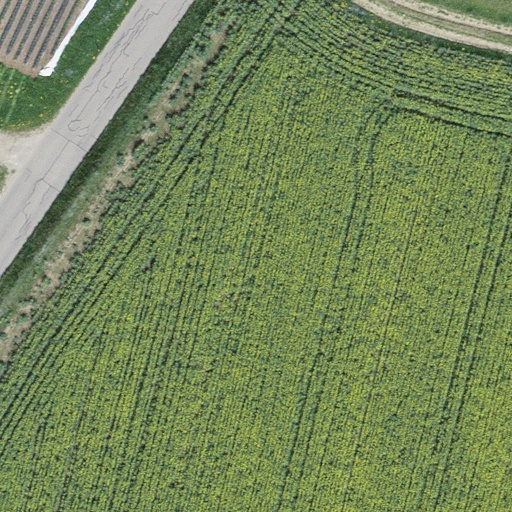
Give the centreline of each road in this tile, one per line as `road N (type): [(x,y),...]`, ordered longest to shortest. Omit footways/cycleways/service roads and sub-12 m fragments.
road 1 (unclassified): [(166,0),(0,232)]
road 2 (track): [(511,48),(389,14),(368,0)]
